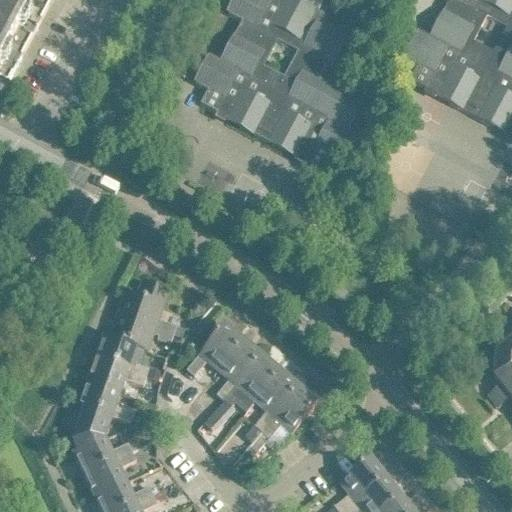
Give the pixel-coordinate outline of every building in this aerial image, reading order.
[(0,0),(0,84),(7,89),(53,0),(0,0)] [(321,8),(306,0),(304,0),(304,1),(301,0),(284,0),(283,4),(275,0),(235,0),(233,5),(235,6),(227,19),(241,27),(227,54),(228,55),(222,67),(208,60),(200,75),(202,76),(195,89),(207,96),(200,109),(240,131),(239,133),(281,155),(282,153),(323,175),(330,161),(342,168),(349,154),(351,155),(359,140),(346,133),(352,121),(354,122),(362,107),(319,84),(329,66),(333,68),(340,54),(339,53),(346,39),(320,25),(324,19),(317,16),(321,8)] [(511,0),(445,0),(450,2),(436,29),(438,30),(431,43),(418,36),(410,50),(412,51),(404,65),(416,71),(409,85),(415,88),(450,106),(449,108),(491,131),(492,129),(511,139),(511,0)] [(335,220),(340,209),(330,204),(324,214),(335,220)] [(125,298),(117,321),(173,341),(176,332),(158,325),(168,297),(142,288),(136,302),(125,298)] [(117,321),(109,344),(135,354),(146,358),(153,340),(158,342),(157,346),(170,350),(173,341),(117,321)] [(511,345),(511,346),(507,340),(511,336),(507,329),(494,339),(504,351),(495,358),(494,370),(511,371),(511,345)] [(184,334),(176,332),(173,341),(181,344),(184,334)] [(217,377),(241,348),(223,332),(186,376),(194,382),(206,367),(217,377)] [(130,367),(135,354),(109,344),(103,342),(95,365),(146,383),(149,374),(130,367)] [(223,407),(260,363),(241,348),(217,377),(228,386),(216,401),(223,407)] [(254,408),(279,379),(260,363),(223,407),(231,413),(243,398),(254,408)] [(146,383),(95,365),(87,388),(120,399),(124,386),(143,392),(146,383)] [(511,371),(494,370),(493,381),(500,390),(488,400),(498,412),(505,407),(501,402),(506,397),(511,404),(511,371)] [(160,377),(149,374),(146,383),(156,386),(160,377)] [(260,438),(297,394),(279,379),(254,408),(265,417),(253,432),(260,438)] [(115,413),(120,399),(87,388),(79,412),(84,413),(85,412),(112,422),(130,429),(133,419),(115,413)] [(316,410),(297,394),(260,438),(268,445),(281,429),(292,439),(316,410)] [(104,445),(112,422),(85,412),(84,413),(80,427),(73,425),(75,419),(67,416),(62,431),(77,436),(73,447),(77,456),(103,444),(104,445)] [(252,448),(260,438),(253,432),(244,442),(252,448)] [(256,459),(268,445),(260,438),(252,448),(253,449),(249,453),(256,459)] [(83,481),(132,458),(128,450),(127,449),(110,458),(104,445),(103,444),(77,456),(72,459),(83,481)] [(134,447),(128,450),(132,458),(138,455),(134,447)] [(136,467),(132,458),(83,481),(94,503),(124,488),(118,475),(136,467)] [(349,511),(384,484),(368,465),(339,489),(349,500),(334,511),(349,511)] [(388,511),(399,503),(384,484),(349,511),(388,511)] [(98,511),(130,511),(153,502),(148,493),(131,501),(124,488),(94,503),(98,511)] [(153,511),(157,510),(153,502),(130,511),(153,511)] [(405,511),(399,503),(388,511),(405,511)]
